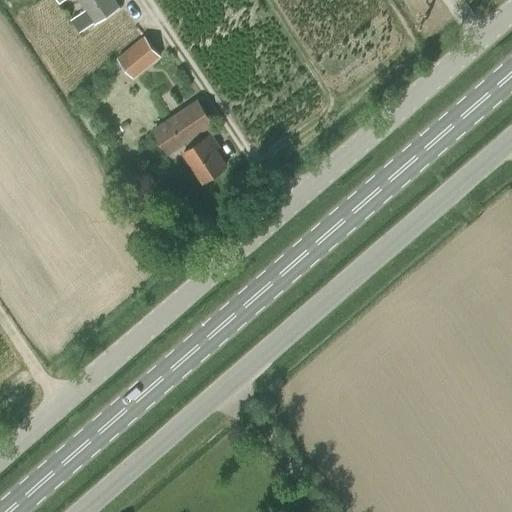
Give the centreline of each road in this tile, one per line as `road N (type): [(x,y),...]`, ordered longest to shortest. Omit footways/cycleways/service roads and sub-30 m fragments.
road 1 (unclassified): [(0,456),(511,10)]
road 2 (secondary): [(511,69),(0,510)]
road 3 (unclassified): [(87,511),(511,145)]
road 4 (track): [(291,201),(152,0)]
road 5 (unknown): [(234,385),(317,511)]
